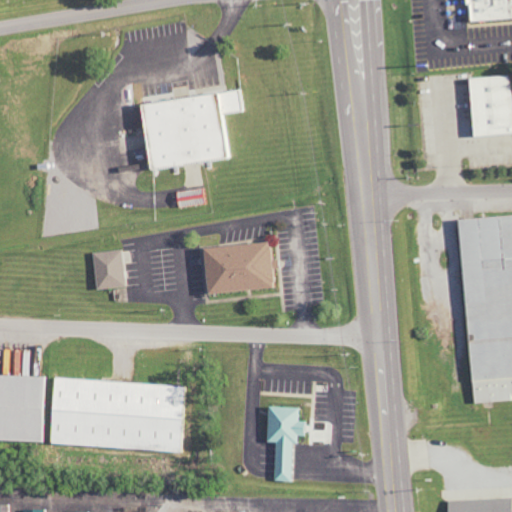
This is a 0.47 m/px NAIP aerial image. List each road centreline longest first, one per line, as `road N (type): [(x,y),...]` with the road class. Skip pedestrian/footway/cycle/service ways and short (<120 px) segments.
road 1 (residential): [(383,337),(0,325)]
road 2 (primary): [(400,511),(365,132)]
road 3 (residential): [(0,25),(170,0)]
road 4 (residential): [(371,196),(511,192)]
